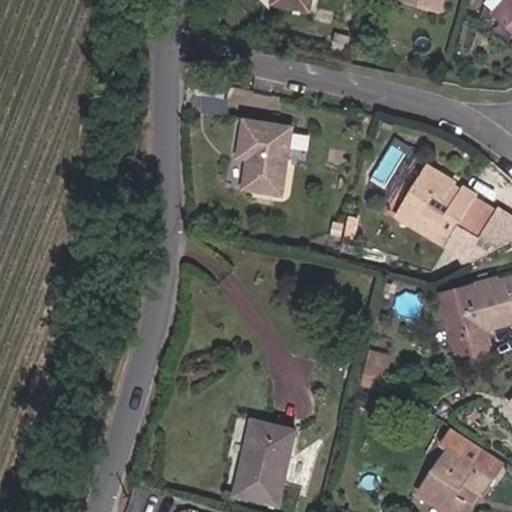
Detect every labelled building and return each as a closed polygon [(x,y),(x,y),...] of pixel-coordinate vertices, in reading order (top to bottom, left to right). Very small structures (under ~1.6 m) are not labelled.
[(511,0),(495,0),(492,4),(511,25),(511,0)] [(450,29),(425,21),(420,36),(416,35),(412,49),(440,58),(450,29)] [(290,124),(249,118),(244,153),(252,153),(247,185),(280,190),(290,124)] [(429,164),(399,213),(449,244),(461,223),(482,237),(498,211),(477,198),(479,195),(429,164)] [(441,296),(456,347),(472,342),(488,337),(486,331),(511,323),(511,277),(497,282),(496,279),(441,296)] [(492,349),(488,337),(472,342),(456,347),(460,358),(492,349)] [(388,386),(393,351),(371,348),(366,383),(388,386)] [(258,411),(257,413),(299,422),(300,420),(258,411)] [(299,422),(257,413),(239,487),(281,495),(299,422)] [(300,420),(299,422),(281,495),(286,496),(304,422),(300,420)] [(443,437),(448,441),(421,485),(458,508),(468,491),(459,485),(466,473),(484,485),(503,454),(453,420),(443,437)]
